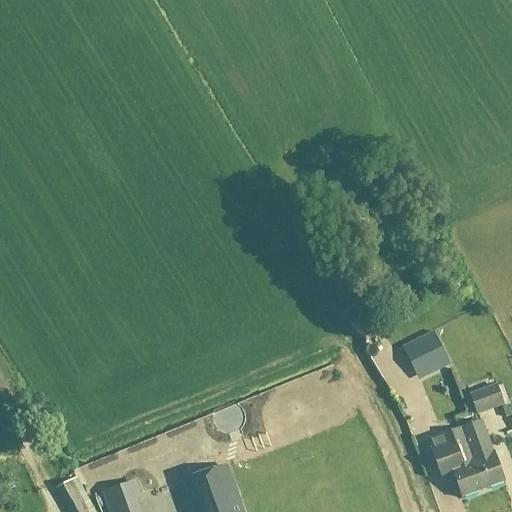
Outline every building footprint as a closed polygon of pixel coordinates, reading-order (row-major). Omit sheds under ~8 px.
[(385,200),(372,172),(335,190),(348,217),(385,200)] [(401,349),(413,374),(430,365),(430,363),(445,356),(433,333),(401,349)] [(500,408),(504,420),(511,416),(511,404),(505,384),(496,387),(495,386),(468,397),(475,418),(500,408)] [(459,431),(483,492),(504,484),(492,452),(490,453),(479,423),(459,431)] [(483,492),(459,431),(439,438),(427,443),(431,453),(430,453),(440,479),(451,474),(461,501),(483,492)] [(179,486),(188,511),(241,511),(226,469),(179,486)] [(93,511),(76,479),(54,490),(66,511),(93,511)]
